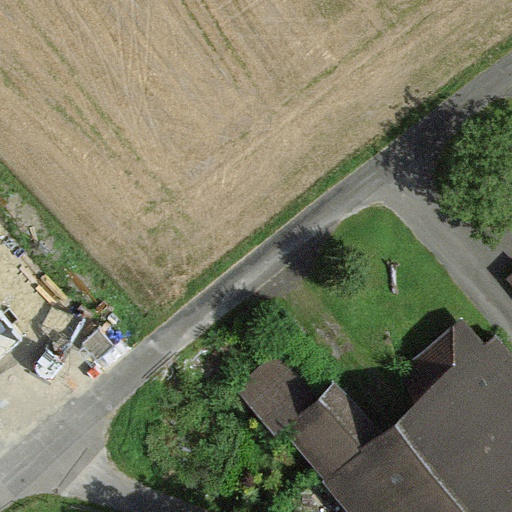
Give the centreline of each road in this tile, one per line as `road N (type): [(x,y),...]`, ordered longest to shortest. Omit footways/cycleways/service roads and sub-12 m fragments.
road 1 (residential): [(0,495),(48,447),(511,70)]
road 2 (track): [(48,447),(91,478),(168,511)]
